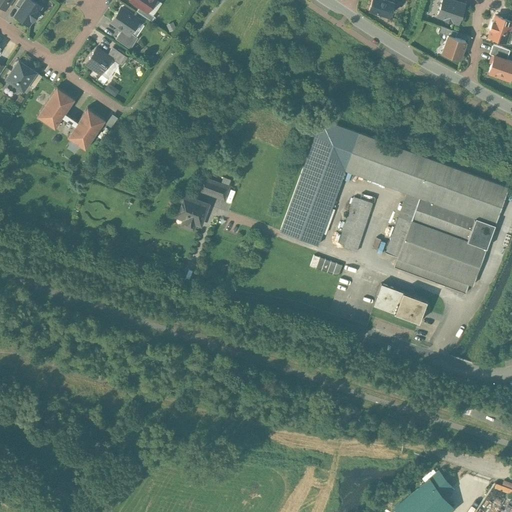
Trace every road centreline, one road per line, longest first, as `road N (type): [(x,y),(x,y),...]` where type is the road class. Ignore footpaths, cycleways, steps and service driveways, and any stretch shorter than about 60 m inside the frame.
road 1 (residential): [(511,370),(469,368),(318,312),(0,224)]
road 2 (residential): [(352,12),(474,87)]
